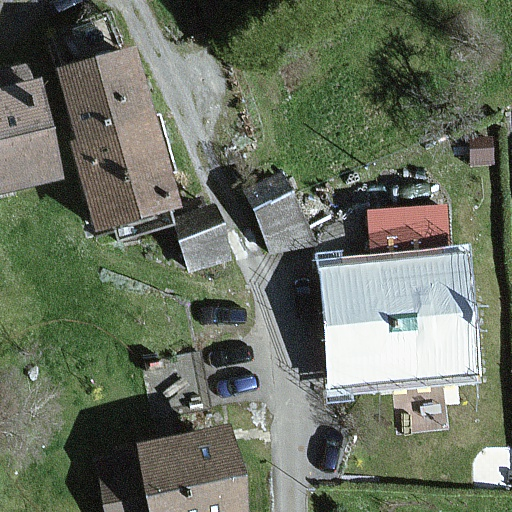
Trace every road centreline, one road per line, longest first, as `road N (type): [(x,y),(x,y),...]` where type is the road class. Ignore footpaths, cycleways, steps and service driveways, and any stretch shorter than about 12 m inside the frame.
road 1 (unclassified): [(129,0),(268,306)]
road 2 (residential): [(295,511),(296,410),(268,306)]
